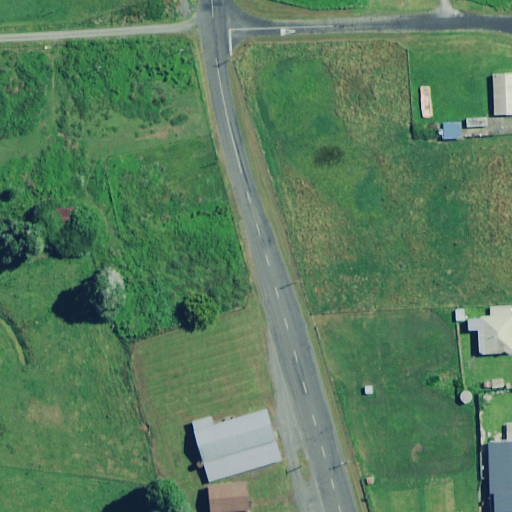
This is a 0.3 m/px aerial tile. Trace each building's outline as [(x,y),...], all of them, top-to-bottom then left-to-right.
[(511,114),(511,74),(493,75),(494,115),(511,114)] [(459,123),(442,123),(443,139),(459,138),(459,123)] [(163,226),(161,220),(186,211),(177,186),(153,194),(142,198),(153,229),(163,226)] [(511,352),(511,332),(511,307),(490,308),(490,318),(467,319),(468,331),(478,330),(479,354),(511,352)] [(473,402),(472,391),(458,393),(460,403),(473,402)] [(285,451),(271,404),(188,428),(202,476),(285,451)] [(511,511),(511,436),(483,437),(484,511),(511,511)] [(247,511),(244,482),(207,486),(209,511),(230,511),(237,511),(236,511),(247,511)]
